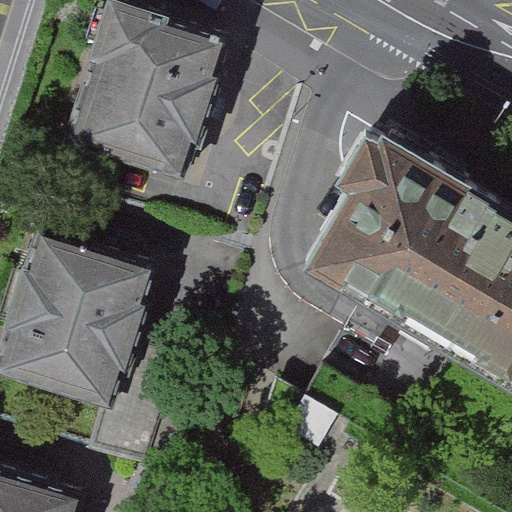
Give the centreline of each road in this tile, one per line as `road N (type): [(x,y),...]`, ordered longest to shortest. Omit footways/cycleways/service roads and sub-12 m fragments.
road 1 (unknown): [(229,406),(206,375),(205,351),(230,246)]
road 2 (primary): [(395,0),(511,62)]
